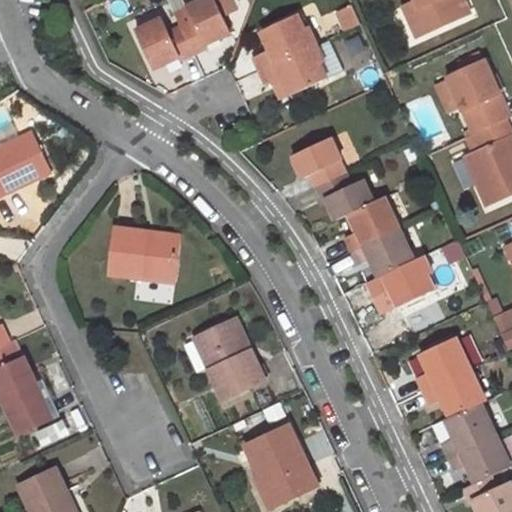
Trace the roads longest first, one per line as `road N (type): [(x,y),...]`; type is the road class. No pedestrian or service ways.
road 1 (residential): [(134,140),(193,175),(242,225),(283,287),(392,511)]
road 2 (residential): [(134,140),(37,266),(138,458)]
road 3 (residential): [(0,0),(32,70),(134,140)]
